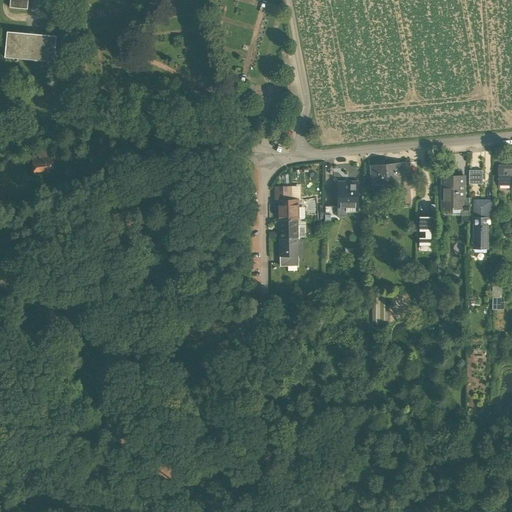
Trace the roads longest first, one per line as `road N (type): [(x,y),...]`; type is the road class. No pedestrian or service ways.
road 1 (residential): [(265,178),(262,307),(186,375),(168,380),(129,368),(0,285)]
road 2 (residential): [(299,156),(511,137)]
road 3 (residential): [(299,156),(307,106),(288,0)]
